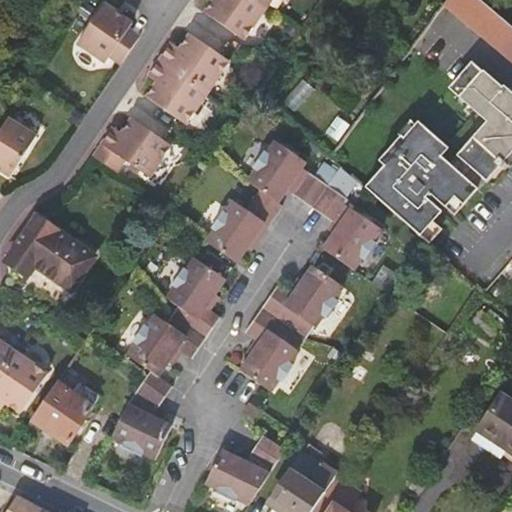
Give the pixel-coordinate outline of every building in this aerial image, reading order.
[(268,3),(263,0),(212,0),(207,8),(247,35),(268,3)] [(511,23),(483,0),(443,0),(444,0),(511,57),(511,23)] [(129,20),(102,2),(75,41),(103,60),(107,54),(118,61),(137,34),(126,26),(129,20)] [(233,56),(193,29),(183,43),(180,48),(171,43),(163,55),(211,87),(233,56)] [(183,43),(175,38),(171,43),(180,48),(183,43)] [(211,87),(163,55),(155,67),(163,72),(160,77),(150,92),(189,119),(211,87)] [(488,122),(459,156),(473,169),(487,181),(499,167),(494,163),(499,157),(504,161),(511,151),(511,99),(501,90),(472,64),(451,89),(488,122)] [(163,72),(155,67),(152,71),(160,77),(163,72)] [(511,99),(511,94),(503,87),(501,90),(511,99)] [(124,133),(115,127),(99,151),(122,167),(130,155),(155,172),(177,141),(137,114),(127,128),(124,133)] [(36,133),(7,115),(0,126),(0,167),(10,174),(36,133)] [(326,133),(338,141),(349,126),(338,118),(326,133)] [(373,195),(421,237),(443,212),(427,198),(430,194),(446,209),(455,198),(464,206),(478,190),(465,178),(450,165),(442,158),(449,149),(419,121),(416,124),(404,138),(402,135),(402,136),(379,162),(384,167),(374,178),(382,185),(373,195)] [(127,128),(118,122),(115,127),(124,133),(127,128)] [(382,230),(346,205),(349,201),(303,170),(307,164),(276,142),(248,183),(259,191),(278,204),(288,189),(294,193),(293,196),(332,222),(333,220),(336,222),(341,225),(334,235),(324,250),(336,259),(354,271),(382,230)] [(450,165),(465,178),(473,169),(459,156),(450,165)] [(278,204),(259,191),(246,210),(234,203),(206,243),(237,264),(247,250),(251,252),(282,207),(278,204)] [(58,272),(80,239),(41,212),(11,256),(31,270),(38,260),(58,272)] [(329,232),(334,235),(341,225),(336,222),(329,232)] [(58,272),(77,284),(98,251),(80,239),(58,272)] [(178,308),(173,316),(207,339),(221,319),(210,311),(206,309),(216,295),(226,280),(195,259),(167,300),(178,308)] [(262,309),(307,340),(315,328),(316,328),(344,287),(312,267),(302,281),(293,295),(290,292),(279,285),(262,309)] [(299,279),(290,292),(293,295),(302,281),(299,279)] [(206,309),(210,311),(219,297),(216,295),(206,309)] [(241,371),(271,393),(299,352),(307,340),(262,309),(258,315),(245,333),(256,341),(260,343),(251,357),(241,371)] [(486,316),(493,321),(497,315),(490,310),(486,316)] [(497,345),(507,331),(493,321),(486,316),(480,312),(470,326),(497,345)] [(207,339),(173,316),(167,324),(156,316),(128,357),(150,373),(158,378),(169,363),(178,350),(182,352),(192,360),(207,339)] [(0,332),(0,377),(21,347),(0,332)] [(247,354),(251,357),(260,343),(256,341),(247,354)] [(21,347),(0,377),(0,402),(1,403),(6,395),(11,398),(26,408),(53,369),(21,347)] [(172,366),(182,352),(178,350),(169,363),(172,366)] [(329,356),(339,362),(343,356),(334,350),(329,356)] [(112,439),(156,460),(172,427),(149,416),(156,407),(158,409),(173,388),(158,378),(150,373),(128,406),(112,439)] [(47,399),(36,415),(74,440),(100,403),(61,378),(47,399)] [(511,401),(502,394),(477,432),(506,451),(511,454),(511,401)] [(6,395),(1,403),(5,406),(11,398),(6,395)] [(251,403),(243,415),(252,421),(260,409),(251,403)] [(506,451),(477,432),(472,440),(501,459),(506,451)] [(250,506),(285,451),(263,436),(249,458),(251,459),(248,464),(222,451),(206,484),(218,490),(217,493),(236,502),(238,500),(250,506)] [(346,485),(370,447),(360,440),(338,475),(335,479),(346,485)] [(313,511),(335,479),(338,475),(321,463),(319,466),(303,454),(280,487),(284,490),(269,511),(313,511)] [(411,490),(419,495),(431,478),(422,472),(411,490)] [(313,511),(326,511),(332,503),(345,511),(348,511),(360,494),(346,485),(335,479),(313,511)] [(48,511),(17,497),(6,511),(48,511)] [(326,511),(345,511),(332,503),(326,511)]
